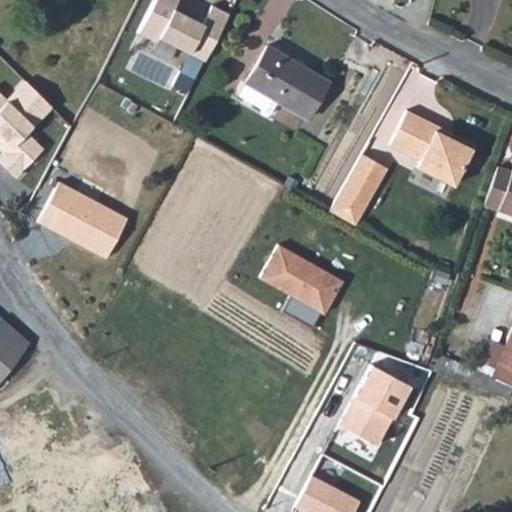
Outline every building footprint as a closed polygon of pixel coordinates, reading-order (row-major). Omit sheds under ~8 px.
[(155,0),(131,45),(171,66),(180,49),(188,54),(173,86),(187,92),(204,62),(230,15),(213,6),(203,25),(177,11),(183,0),(155,0)] [(326,80),(266,43),(237,91),(258,104),(258,110),(263,113),(269,111),(276,101),(303,117),(326,80)] [(48,106),(25,83),(6,102),(0,95),(0,141),(3,138),(10,144),(0,154),(0,164),(13,178),(41,150),(23,131),(48,106)] [(435,125),(438,121),(407,104),(388,138),(418,154),(415,161),(451,181),(471,145),(449,133),(435,125)] [(452,128),(438,121),(435,125),(449,133),(452,128)] [(360,151),(346,175),(371,189),(385,165),(360,151)] [(511,173),(498,169),(484,206),(511,217),(511,173)] [(346,175),(328,207),(353,221),(371,189),(346,175)] [(59,179),(39,218),(107,254),(127,215),(59,179)] [(342,279),(277,244),(258,278),(290,295),(281,311),(310,327),(319,310),(324,312),(342,279)] [(0,372),(32,337),(0,307),(0,372)] [(511,370),(511,327),(497,363),(511,370)] [(371,364),(337,424),(373,444),(407,384),(371,364)] [(82,459),(45,386),(0,408),(0,464),(15,494),(0,502),(0,504),(4,511),(166,511),(127,436),(82,459)] [(357,511),(363,503),(313,475),(295,507),(304,511),(357,511)]
